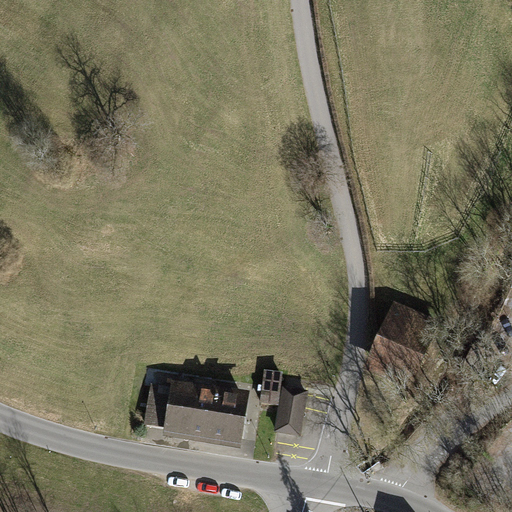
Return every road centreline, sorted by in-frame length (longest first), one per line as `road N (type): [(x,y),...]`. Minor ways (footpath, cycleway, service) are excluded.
road 1 (residential): [(300,0),(359,303),(341,422),(318,486)]
road 2 (tertiary): [(0,418),(150,461),(318,486)]
road 3 (unclassified): [(511,397),(418,487),(411,505)]
